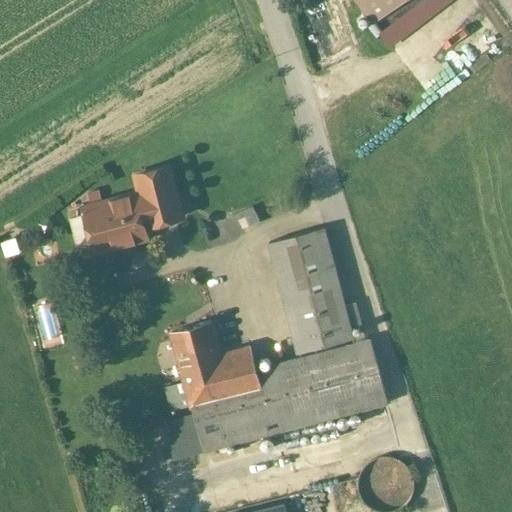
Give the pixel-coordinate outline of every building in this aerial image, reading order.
[(356,0),(372,21),(399,0),(356,0)] [(449,166),(476,149),(457,117),(387,159),(397,177),(440,151),(449,166)] [(168,166),(135,175),(139,192),(148,224),(181,215),(168,166)] [(139,192),(83,207),(94,251),(146,237),(143,225),(148,224),(139,192)] [(323,227),(268,242),(297,350),(352,335),(323,227)] [(219,353),(210,320),(170,331),(184,380),(190,404),(191,406),(260,388),(255,367),(256,367),(250,345),(249,345),(249,346),(219,353)] [(260,388),(191,406),(203,450),(386,402),(369,337),(354,341),(256,367),(255,367),(260,388)] [(184,380),(165,385),(171,409),(190,404),(184,380)] [(384,455),(380,455),(375,457),(370,459),(368,461),(365,464),(361,468),(359,473),(358,477),(357,479),(357,484),(358,487),(358,490),(359,493),(361,496),(362,499),(364,502),(367,504),(369,506),(372,508),(377,510),(382,511),(387,511),(393,510),(396,509),(399,508),(402,506),(405,504),(407,501),(409,498),(411,494),(413,490),(413,487),(414,483),(413,479),(413,476),(412,473),(410,470),(409,467),(406,464),(402,460),(398,457),(393,456),(389,455),(384,455)]
